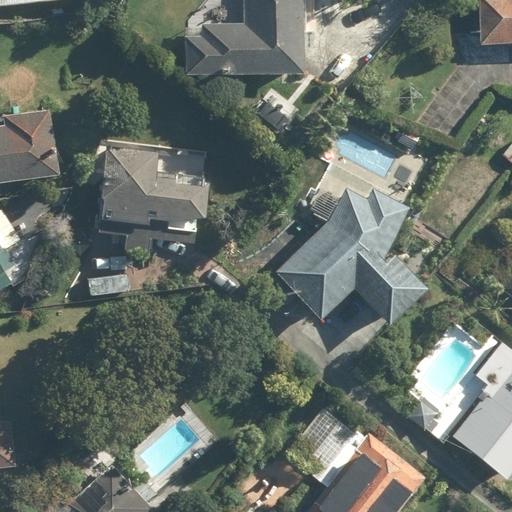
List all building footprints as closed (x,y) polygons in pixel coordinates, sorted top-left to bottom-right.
[(198,25),(198,28),(182,27),(180,76),(296,81),(297,52),(308,52),(309,35),(297,34),(298,0),(241,0),(240,27),(198,25)] [(511,0),(481,0),(482,46),(511,45),(511,0)] [(0,186),(52,181),(45,109),(0,113),(0,186)] [(139,227),(138,246),(186,247),(186,226),(197,226),(200,183),(148,180),(150,150),(98,147),(94,214),(102,214),(102,225),(139,227)] [(359,200),(352,193),(329,219),(272,274),(316,320),(348,289),(384,326),(421,290),(383,251),(404,216),(374,189),(359,200)] [(17,245),(0,215),(0,291),(9,287),(2,276),(13,269),(4,252),(17,245)] [(125,274),(80,279),(82,299),(127,295),(125,274)] [(511,276),(502,289),(511,297),(511,276)] [(511,472),(511,350),(499,340),(450,401),(469,417),(452,439),(505,482),(511,472)] [(0,468),(8,468),(2,424),(0,424),(0,468)] [(390,511),(421,475),(359,424),(313,481),(325,490),(306,511),(390,511)] [(282,511),(295,497),(254,464),(233,490),(259,511),(282,511)] [(140,511),(143,510),(98,473),(60,511),(140,511)]
